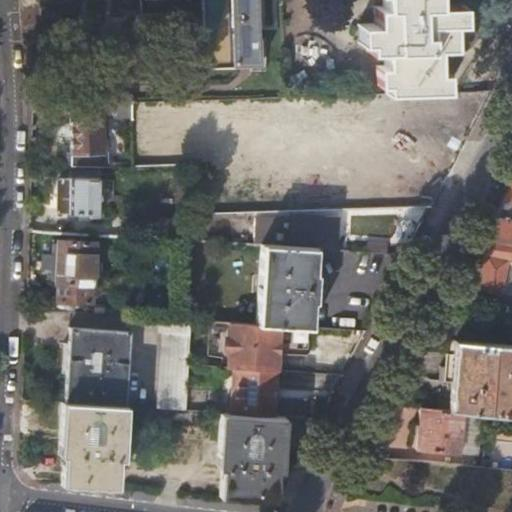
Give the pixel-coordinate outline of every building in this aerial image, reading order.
[(247,0),(249,62),(255,62),(252,0),(196,0),(200,64),(204,63),(202,0),(247,0)] [(202,0),(204,63),(249,62),(247,0),(202,0)] [(378,0),(379,3),(371,4),(372,21),(364,21),(364,37),(364,46),(380,45),(380,64),(373,64),(373,82),(381,82),(381,91),(436,89),(435,69),(435,46),(451,45),(451,20),(450,2),(433,2),(433,0),(378,0)] [(459,2),(450,2),(451,20),(460,20),(459,2)] [(355,37),(364,37),(364,21),(355,21),(355,37)] [(436,89),(445,89),(444,70),(435,69),(436,89)] [(98,100),(68,101),(68,110),(98,108),(98,100)] [(128,100),(98,100),(98,108),(100,147),(107,147),(107,115),(128,114),(128,100)] [(98,108),(68,110),(70,149),(100,149),(100,147),(98,108)] [(70,149),(70,165),(100,165),(100,149),(70,149)] [(70,165),(68,165),(68,176),(99,177),(100,165),(70,165)] [(99,177),(68,176),(69,179),(68,209),(68,212),(90,212),(99,212),(99,177)] [(68,209),(69,179),(60,178),(58,181),(57,206),(61,209),(68,209)] [(511,181),(482,238),(489,239),(511,243),(511,181)] [(316,246),(321,246),(323,214),(292,213),(289,244),(316,246)] [(387,217),(345,215),(344,235),(386,238),(387,217)] [(160,218),(158,237),(181,238),(191,238),(191,220),(160,218)] [(58,279),(92,281),(92,270),(97,268),(98,260),(94,256),(94,240),(57,238),(55,279),(58,279)] [(511,243),(489,239),(477,287),(511,294),(511,243)] [(280,324),(311,326),(316,246),(289,244),(261,243),(257,304),(256,322),(280,324)] [(91,301),(92,281),(58,279),(56,298),(91,301)] [(256,322),(257,304),(236,302),(235,321),(256,322)] [(190,318),(160,317),(158,332),(162,332),(161,357),(188,359),(190,318)] [(234,367),(277,369),(280,324),(256,322),(235,321),(230,321),(228,366),(234,367)] [(65,401),(124,404),(128,330),(69,326),(68,343),(67,373),(65,401)] [(465,411),(511,415),(511,342),(454,338),(453,352),(449,352),(449,365),(442,365),(440,408),(465,411)] [(274,414),(277,369),(234,367),(231,411),(274,414)] [(159,374),(158,405),(180,406),(181,375),(159,374)] [(123,457),(127,405),(124,404),(65,401),(62,400),(59,453),(65,453),(63,482),(117,485),(119,456),(123,457)] [(440,408),(423,406),(420,438),(462,441),(465,411),(440,408)] [(283,467),(286,414),(274,414),(231,411),(221,410),(217,464),(223,464),(221,493),(275,497),(277,467),(283,467)]
